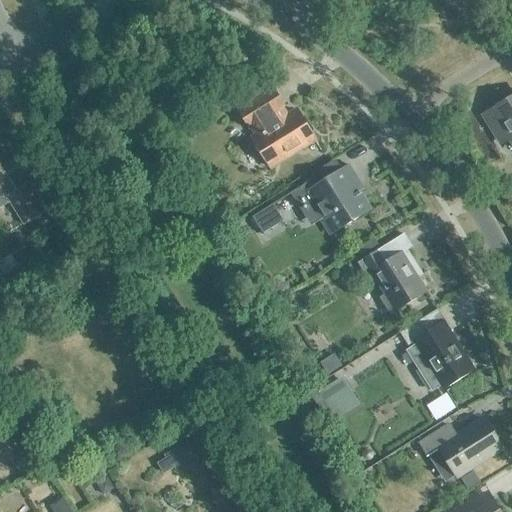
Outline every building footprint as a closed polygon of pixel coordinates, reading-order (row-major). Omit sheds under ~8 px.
[(83,106),(93,99),(81,81),(71,87),(83,106)] [(270,166),(315,138),(297,111),(288,117),(281,106),(284,105),(274,89),(239,111),(249,127),(251,125),(258,136),(253,138),(270,166)] [(511,139),(511,97),(484,115),(502,144),(511,138),(511,139)] [(314,179),(290,194),(296,203),(308,195),(332,234),(369,210),(361,197),(363,196),(355,184),(357,183),(354,179),(357,177),(349,164),(317,184),(314,179)] [(30,183),(16,192),(9,182),(10,181),(0,165),(0,205),(1,206),(9,200),(24,223),(46,209),(30,183)] [(273,205),(253,217),(263,233),(283,221),(273,205)] [(427,291),(402,252),(406,250),(398,237),(360,261),(393,313),(427,291)] [(426,316),(400,332),(411,350),(407,352),(432,391),(439,386),(473,364),(448,324),(436,332),(426,316)] [(344,378),(314,396),(330,422),(360,403),(344,378)] [(457,475),(502,446),(485,419),(457,437),(450,425),(421,443),(429,456),(440,449),(457,475)] [(473,472),(462,479),(468,489),(480,482),(473,472)] [(502,511),(485,484),(442,510),(443,511),(502,511)]
